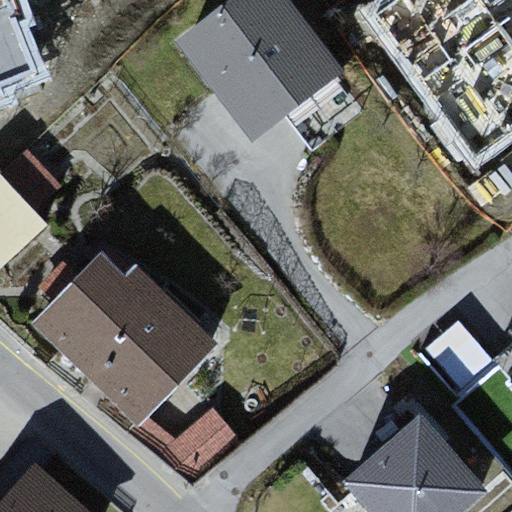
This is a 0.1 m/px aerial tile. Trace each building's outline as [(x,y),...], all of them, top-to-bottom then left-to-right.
[(0,0),(0,84),(24,70),(10,0),(0,0)] [(331,62),(277,0),(210,0),(165,38),(246,133),(331,62)] [(479,0),(375,0),(360,10),(484,166),(511,144),(511,0),(499,0),(486,9),(479,0)] [(5,180),(51,209),(70,177),(24,149),(5,180)] [(3,174),(0,176),(0,271),(3,275),(53,228),(3,174)] [(214,341),(99,243),(29,325),(144,422),(214,341)] [(464,320),(432,347),(466,387),(498,360),(464,320)] [(458,511),(483,490),(416,410),(336,483),(366,511),(458,511)] [(92,511),(30,457),(0,491),(0,511),(92,511)]
